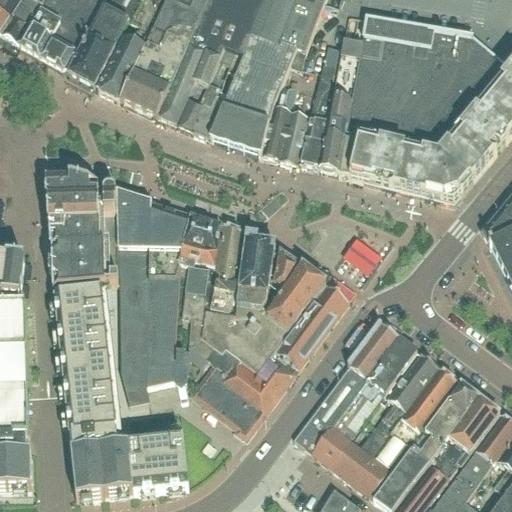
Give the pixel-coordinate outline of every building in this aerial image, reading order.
[(0,0),(0,44),(31,0),(0,0)] [(31,0),(0,44),(0,45),(18,56),(43,15),(36,10),(42,0),(31,0)] [(43,15),(18,56),(63,81),(102,13),(89,5),(82,1),(82,0),(52,0),(44,15),(43,15)] [(144,55),(120,110),(158,127),(176,135),(194,91),(206,97),(212,83),(219,67),(224,57),(193,45),(212,0),(169,0),(168,5),(144,55)] [(211,149),(261,165),(273,116),(290,74),(301,78),(330,0),(212,0),(193,45),(224,57),(237,62),(242,64),(245,65),(238,82),(230,103),(211,149)] [(89,42),(68,83),(94,97),(117,52),(129,29),(104,16),(99,26),(98,26),(90,43),(89,42)] [(511,77),(503,70),(472,45),(367,27),(352,110),(348,134),(346,134),(338,183),(338,184),(454,212),(511,142),(511,77)] [(124,46),(97,99),(120,110),(144,55),(124,46)] [(299,174),(317,178),(336,85),(337,85),(339,76),(325,73),(310,124),(299,174)] [(317,178),(338,183),(346,134),(348,134),(352,110),(342,108),(348,79),(339,76),(337,85),(336,85),(317,178)] [(190,109),(178,135),(193,141),(201,120),(204,115),(213,119),(218,107),(225,89),(212,83),(206,97),(207,97),(200,113),(190,109)] [(193,141),(209,148),(211,149),(230,103),(225,101),(222,108),(218,107),(213,119),(204,115),(201,120),(193,141)] [(290,120),(273,116),(261,165),(279,169),(290,120)] [(308,124),(290,120),(279,169),(297,173),(308,124)] [(69,186),(45,187),(46,211),(47,211),(48,233),(50,233),(50,256),(51,256),(52,273),(53,299),(118,293),(118,284),(116,199),(111,197),(110,197),(108,197),(107,198),(103,202),(98,202),(98,194),(69,185),(69,186)] [(177,273),(191,223),(116,199),(118,284),(119,284),(121,383),(129,414),(149,410),(147,395),(170,390),(175,359),(181,274),(177,273)] [(489,254),(489,256),(511,244),(511,206),(483,242),(489,254)] [(219,258),(204,316),(227,321),(237,280),(243,241),(243,240),(223,233),(222,233),(219,258)] [(511,244),(489,256),(511,300),(511,244)] [(0,266),(0,307),(20,309),(25,269),(6,267),(0,266)] [(183,286),(182,328),(202,329),(203,287),(183,286)] [(287,344),(256,385),(281,401),(294,384),(309,364),(332,332),(349,310),(326,294),(287,344)] [(102,300),(55,306),(70,445),(72,445),(74,461),(71,461),(72,472),(73,478),(74,484),(75,497),(76,506),(76,509),(188,497),(183,449),(156,452),(119,456),(102,300)] [(0,448),(2,449),(2,458),(14,458),(14,449),(17,449),(17,450),(26,450),(26,448),(29,448),(28,389),(26,319),(19,319),(0,318),(0,448)] [(293,448),(311,462),(333,433),(366,389),(365,389),(398,345),(379,332),(347,374),(349,375),(293,448)] [(366,389),(333,433),(341,439),(373,397),(383,404),(417,359),(399,346),(366,389)] [(175,359),(173,390),(175,390),(187,390),(189,359),(175,359)] [(383,426),(362,454),(373,462),(401,427),(400,426),(438,375),(420,362),(388,405),(394,410),(389,418),(383,426)] [(401,427),(373,462),(392,477),(405,460),(418,441),(423,435),(457,389),(439,376),(401,427)] [(386,485),(370,506),(373,508),(378,511),(398,511),(426,474),(448,446),(479,405),(461,392),(431,433),(426,438),(423,435),(418,441),(405,460),(392,477),(386,485)] [(479,405),(448,446),(465,458),(469,461),(499,421),(479,405)] [(475,459),(436,510),(439,511),(462,511),(495,467),(496,467),(511,445),(511,430),(502,423),(475,458),(475,459)] [(333,433),(311,462),(329,475),(351,446),(341,439),(333,433)] [(511,445),(496,467),(507,475),(493,494),(502,501),(511,487),(511,445)] [(351,446),(329,475),(370,506),(386,485),(392,477),(373,462),(362,454),(351,446)] [(448,446),(426,474),(428,475),(446,489),(456,475),(453,473),(465,458),(448,446)] [(0,499),(32,499),(31,463),(0,462),(0,499)] [(428,475),(400,511),(427,511),(446,489),(428,475)] [(325,511),(351,511),(334,499),(327,511),(325,511)]
